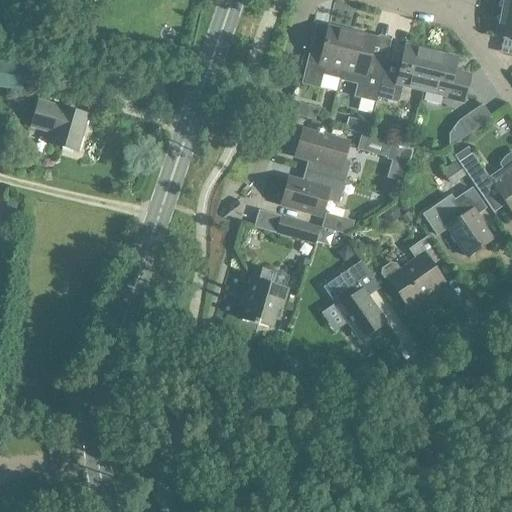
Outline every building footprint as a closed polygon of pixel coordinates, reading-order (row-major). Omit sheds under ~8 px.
[(511,0),(504,0),(502,14),(511,16),(511,0)] [(511,16),(502,14),(497,39),(511,41),(511,16)] [(322,76),(338,80),(340,81),(351,33),(328,27),(323,46),(322,51),(310,49),(302,84),(319,89),(319,88),(322,76)] [(369,63),(375,39),(351,33),(340,81),(357,85),(354,97),(375,102),(376,98),(377,98),(384,67),(369,63)] [(0,47),(0,89),(23,92),(28,51),(0,47)] [(422,94),(432,55),(406,48),(402,66),(387,62),(385,69),(378,100),(396,105),(399,103),(403,89),(422,94)] [(457,61),(432,55),(422,94),(446,99),(446,101),(463,106),(470,78),(454,74),(457,61)] [(293,96),(288,112),(303,117),(308,101),(293,96)] [(42,106),(38,121),(58,126),(52,146),(77,153),(87,116),(62,109),(62,112),(42,106)] [(482,108),(460,124),(469,137),(492,121),(482,108)] [(308,175),(344,185),(351,164),(344,162),(348,147),(303,134),(296,158),(311,163),(308,175)] [(360,138),(357,151),(386,159),(389,146),(360,138)] [(446,156),(451,164),(456,161),(451,153),(446,156)] [(472,156),(459,165),(482,199),(495,190),(511,214),(511,153),(509,154),(506,155),(504,157),(501,159),(498,163),(497,167),(500,172),(489,180),(472,156)] [(465,176),(455,162),(442,172),(451,186),(465,176)] [(344,185),(308,175),(305,187),(289,182),(282,207),(321,218),(326,203),(338,206),(344,185)] [(451,194),(423,214),(439,236),(447,230),(467,260),(493,242),(476,218),(486,211),(472,191),(457,202),(451,194)] [(7,203),(4,223),(16,224),(18,205),(7,203)] [(398,209),(390,207),(384,212),(384,220),(392,224),(399,218),(398,209)] [(325,212),(321,226),(346,234),(351,231),(354,221),(325,212)] [(413,220),(408,213),(402,217),(406,225),(413,220)] [(321,228),(282,216),(276,236),(316,247),(321,228)] [(444,285),(432,268),(431,266),(441,259),(442,259),(427,237),(408,250),(409,252),(416,262),(401,272),(396,264),(391,264),(382,269),(381,275),(383,279),(387,280),(388,281),(407,309),(428,294),(429,296),(444,285)] [(361,263),(342,276),(324,289),(337,308),(352,329),(351,334),(353,338),(358,338),(360,342),(386,324),(367,297),(379,289),(361,263)] [(250,296),(242,323),(272,331),(278,311),(282,312),(288,292),(265,286),(269,274),(255,270),(247,296),(250,296)]
